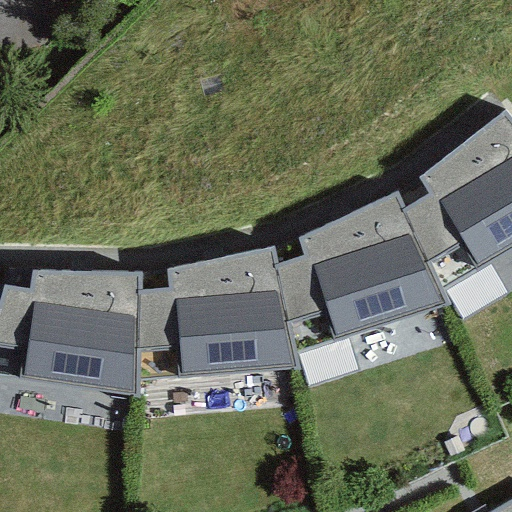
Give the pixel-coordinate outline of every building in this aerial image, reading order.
[(511,123),(509,119),(426,178),(433,195),(404,215),(423,267),(461,246),(475,271),(511,249),(511,123)] [(398,200),(304,241),(307,258),(278,270),(289,325),(321,315),(333,340),(439,307),(423,267),(404,215),(398,200)] [(274,251),(172,274),(172,292),(140,297),(136,354),(177,351),(179,378),(298,370),(289,325),(278,270),(274,251)] [(142,277),(36,273),(31,291),(5,289),(0,307),(0,370),(133,391),(136,354),(140,297),(142,277)] [(511,511),(511,500),(491,511),(511,511)]
